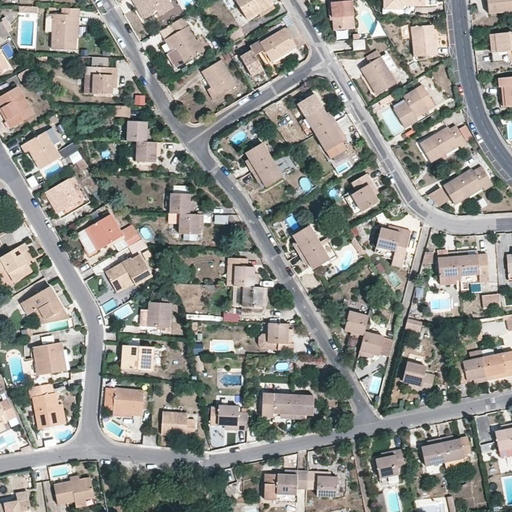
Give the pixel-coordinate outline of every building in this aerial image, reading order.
[(133,0),(144,19),(156,12),(170,4),(168,0),(133,0)] [(222,0),(227,9),(235,5),(232,0),(222,0)] [(269,0),(235,0),(248,19),(259,13),(272,5),(269,0)] [(328,1),(330,17),(332,17),(333,30),(354,28),(353,5),(352,0),(336,0),(337,1),(328,1)] [(384,14),(414,15),(415,8),(423,8),(424,5),(423,0),(384,0),(384,9),(384,14)] [(511,0),(486,0),(488,13),(511,11),(511,0)] [(173,8),(170,4),(156,12),(159,16),(173,8)] [(274,8),(272,5),(259,13),(261,16),(274,8)] [(61,14),(54,14),(52,48),(75,49),(76,37),(74,37),(74,24),(76,24),(77,9),(61,8),(61,14)] [(182,63),(202,51),(188,27),(182,17),(170,25),(176,33),(165,40),(173,53),(175,52),(182,63)] [(303,39),(294,24),(286,28),(294,44),(303,39)] [(162,41),(165,40),(176,33),(170,25),(157,32),(158,34),(162,41)] [(437,55),(436,39),(433,39),(432,25),(411,27),(414,57),(437,55)] [(294,44),(286,28),(260,43),(265,50),(271,61),(274,59),(296,46),(294,44)] [(511,32),(495,34),(498,61),(511,59),(511,32)] [(177,67),(182,63),(175,52),(173,53),(165,40),(162,41),(177,67)] [(265,50),(260,43),(259,40),(249,46),(251,49),(255,56),(265,50)] [(353,41),(354,50),(364,49),(363,41),(353,41)] [(255,56),(251,49),(238,56),(245,67),(250,77),(263,70),(255,56)] [(365,76),(367,75),(372,83),(372,85),(378,94),(397,83),(378,51),(366,57),(370,63),(361,68),(365,76)] [(92,56),(92,67),(100,68),(108,68),(108,57),(92,56)] [(201,71),(210,86),(212,85),(219,96),(237,85),(222,59),(201,71)] [(18,74),(22,82),(34,76),(29,68),(18,74)] [(112,95),(112,85),(116,85),(117,68),(108,68),(100,68),(99,75),(93,74),(92,94),(112,95)] [(511,105),(511,77),(498,79),(499,87),(504,87),(506,106),(511,105)] [(211,88),(207,90),(213,99),(219,96),(212,85),(210,86),(211,88)] [(422,85),(403,97),(406,102),(394,109),(405,128),(418,120),(415,115),(427,108),(429,111),(435,106),(422,85)] [(24,120),(20,113),(31,108),(19,86),(0,96),(0,103),(2,107),(9,119),(6,121),(10,128),(24,120)] [(133,103),(143,105),(145,96),(135,94),(133,103)] [(315,134),(335,122),(330,113),(327,115),(322,107),(314,94),(297,104),(306,117),(315,134)] [(129,106),(120,106),(120,109),(115,109),(115,117),(129,117),(129,106)] [(2,107),(0,108),(0,110),(6,121),(9,119),(2,107)] [(20,113),(24,120),(35,114),(31,108),(20,113)] [(127,141),(137,142),(150,142),(151,131),(147,131),(147,122),(128,121),(127,141)] [(341,131),(335,122),(315,134),(326,151),(342,141),(337,133),(341,131)] [(445,154),(443,150),(457,142),(459,145),(460,147),(466,143),(456,126),(450,129),(448,127),(420,144),(426,155),(431,162),(445,154)] [(60,141),(52,128),(45,132),(53,145),(60,141)] [(25,153),(31,150),(37,161),(36,162),(40,169),(60,158),(53,145),(45,132),(21,146),(25,153)] [(136,161),(155,162),(156,153),(160,153),(160,143),(150,142),(137,142),(136,161)] [(443,150),(445,154),(459,145),(457,142),(443,150)] [(74,143),(59,149),(67,166),(81,159),(74,143)] [(246,163),(251,172),(272,160),(262,143),(245,153),(250,161),(246,163)] [(82,171),(89,168),(84,159),(77,163),(82,171)] [(251,172),(257,181),(260,179),(265,187),(282,177),(272,160),(251,172)] [(468,196),(466,193),(481,185),(482,188),(484,190),(493,185),(482,166),(473,172),(472,169),(460,177),(443,186),(454,204),(468,196)] [(351,183),(354,188),(356,191),(351,194),(361,211),(378,202),(373,193),(377,191),(367,174),(351,183)] [(90,202),(75,176),(50,190),(66,216),(90,202)] [(466,193),(468,196),(482,188),(481,185),(466,193)] [(437,204),(446,198),(441,189),(436,191),(431,193),(437,204)] [(170,199),(169,214),(180,214),(193,214),(194,203),(190,203),(190,195),(170,194),(170,199)] [(193,214),(180,214),(179,234),(198,234),(199,225),(204,225),(204,215),(193,214)] [(214,214),(213,223),(227,224),(227,216),(214,214)] [(132,225),(120,232),(110,215),(88,228),(100,249),(123,236),(129,246),(141,239),(132,225)] [(309,226),(292,235),(297,243),(293,245),(298,254),(319,242),(309,226)] [(376,247),(395,252),(397,246),(406,248),(410,231),(390,227),(390,230),(380,228),(376,247)] [(88,228),(78,233),(90,254),(100,249),(88,228)] [(329,259),(319,242),(298,254),(304,263),(307,261),(312,270),(329,259)] [(31,272),(28,266),(21,254),(24,252),(28,250),(25,243),(0,257),(0,270),(1,270),(5,268),(14,283),(31,272)] [(402,268),(406,248),(397,246),(395,252),(392,265),(402,268)] [(446,250),(437,251),(437,258),(447,257),(447,253),(446,250)] [(28,266),(31,264),(24,252),(21,254),(28,266)] [(434,264),(433,252),(425,252),(421,264),(434,264)] [(447,253),(447,257),(437,258),(439,277),(458,276),(456,252),(447,253)] [(488,277),(487,254),(468,256),(468,252),(456,252),(458,276),(479,274),(479,278),(488,277)] [(106,273),(115,288),(132,278),(135,283),(136,285),(152,276),(140,255),(131,259),(131,258),(106,273)] [(254,267),(248,266),(248,258),(229,257),(229,266),(235,266),(235,286),(243,286),(258,287),(258,277),(254,276),(254,267)] [(5,268),(1,270),(10,285),(14,283),(5,268)] [(115,288),(117,292),(135,283),(132,278),(115,288)] [(36,311),(39,309),(48,322),(68,318),(50,286),(22,303),(29,315),(36,311)] [(234,306),(243,306),(243,286),(235,286),(234,306)] [(242,315),(261,315),(262,298),(267,298),(267,288),(258,287),(243,286),(243,306),(242,315)] [(148,326),(169,328),(170,303),(149,302),(148,309),(141,309),(140,326),(148,326)] [(39,309),(36,311),(44,323),(48,322),(39,309)] [(362,338),(364,331),(368,316),(349,311),(344,330),(353,332),(352,336),(362,338)] [(237,323),(237,313),(223,312),(222,322),(237,323)] [(422,321),(407,318),(405,327),(419,331),(422,321)] [(266,349),(277,349),(277,344),(291,344),(292,333),(288,333),(288,324),(268,323),(268,335),(261,334),(258,337),(258,344),(262,347),(266,348),(266,349)] [(485,339),(483,326),(475,327),(478,341),(485,339)] [(364,331),(362,338),(358,353),(369,356),(370,353),(379,355),(383,338),(384,336),(364,331)] [(383,338),(379,355),(389,357),(394,340),(383,338)] [(38,375),(62,371),(59,353),(62,352),(61,343),(34,347),(38,375)] [(152,370),(153,347),(122,346),(122,355),(126,355),(125,369),(152,370)] [(480,351),(470,353),(471,360),(455,363),(457,374),(465,373),(466,380),(475,379),(476,383),(486,381),(481,357),(480,351)] [(511,351),(481,357),(486,381),(497,378),(511,375),(511,351)] [(68,370),(65,352),(62,352),(59,353),(62,371),(68,370)] [(202,356),(194,357),(197,371),(204,370),(202,356)] [(430,393),(434,376),(424,373),(426,367),(407,362),(402,381),(410,383),(409,388),(430,393)] [(465,373),(457,374),(459,382),(466,380),(465,373)] [(59,416),(57,405),(55,393),(53,393),(52,383),(29,387),(31,398),(33,397),(39,429),(65,424),(63,416),(59,416)] [(148,391),(115,389),(107,388),(105,410),(114,411),(131,412),(131,415),(141,415),(143,400),(147,400),(148,391)] [(273,417),(274,413),(282,413),(282,418),(293,418),(294,395),(263,393),(261,417),(273,417)] [(314,396),(294,395),(293,418),(304,419),(304,414),(313,415),(314,396)] [(16,416),(8,400),(0,402),(0,423),(3,422),(0,415),(4,413),(8,420),(16,416)] [(211,424),(226,425),(227,429),(247,430),(248,408),(241,408),(241,412),(238,412),(238,406),(218,405),(218,406),(211,406),(211,424)] [(187,420),(187,413),(162,412),(161,434),(194,437),(195,420),(187,420)] [(511,423),(503,426),(504,429),(495,432),(498,451),(500,458),(511,454),(511,423)] [(467,438),(452,441),(451,436),(440,439),(445,462),(464,458),(463,454),(470,453),(467,438)] [(430,441),(431,445),(421,447),(425,466),(445,462),(440,439),(430,441)] [(398,475),(399,474),(398,468),(407,466),(403,449),(384,453),(384,457),(375,459),(379,479),(398,475)] [(287,471),(286,474),(265,474),(264,500),(277,500),(277,494),(296,494),(296,489),(307,489),(307,472),(287,471)] [(337,477),(328,476),(328,472),(307,472),(307,489),(316,489),(316,496),(336,496),(337,477)] [(222,480),(224,487),(238,482),(235,475),(222,480)] [(91,477),(79,480),(70,481),(54,484),(58,504),(75,501),(94,498),(91,477)] [(75,501),(76,507),(95,503),(94,498),(75,501)] [(0,507),(0,511),(30,511),(29,500),(15,502),(0,504),(0,507)]
